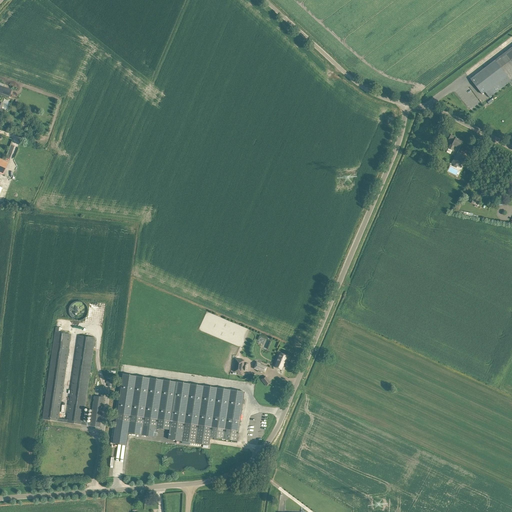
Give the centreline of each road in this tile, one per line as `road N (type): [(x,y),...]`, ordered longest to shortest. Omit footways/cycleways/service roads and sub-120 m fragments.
road 1 (unclassified): [(0,498),(203,482),(256,456),(276,430),(333,297),(394,152),(406,103)]
road 2 (unclassified): [(406,103),(357,83),(265,0)]
